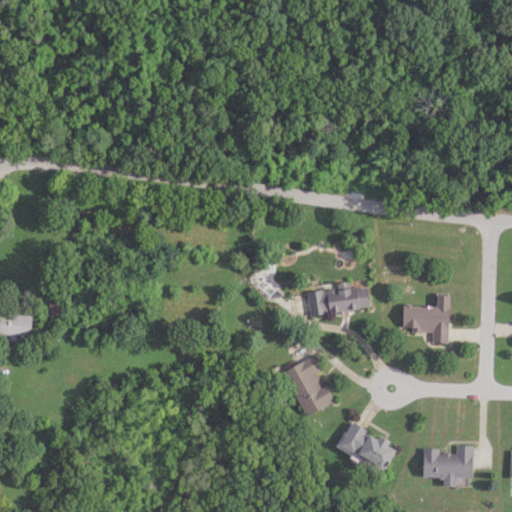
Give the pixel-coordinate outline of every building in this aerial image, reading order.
[(305,290),(307,315),(367,309),(364,284),(305,290)] [(429,343),(446,343),(446,295),(433,295),(433,306),(399,305),(398,331),(429,331),(429,343)] [(29,315),(0,314),(0,334),(29,335),(29,315)] [(319,370),(313,356),(280,370),(300,416),(329,403),(315,372),(319,370)] [(391,447),(346,423),(333,447),(378,471),(391,447)] [(416,449),(415,477),(435,477),(434,486),(447,487),(448,478),(465,479),(466,446),(450,445),(450,451),(416,449)] [(511,454),(504,454),(503,479),(511,478),(511,454)]
